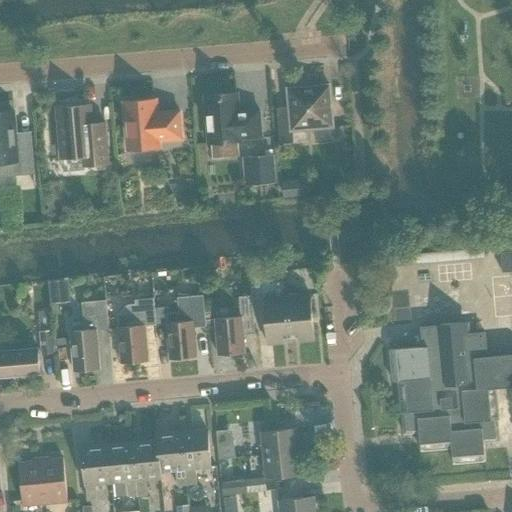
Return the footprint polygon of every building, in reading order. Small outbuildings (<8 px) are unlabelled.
[(292,131),(332,127),(329,85),(287,89),(289,113),(277,114),(280,144),(293,142),(292,131)] [(237,112),(236,94),(206,96),(209,144),(239,141),(239,139),(261,138),(259,110),(237,112)] [(156,113),(154,100),(125,103),(129,150),(159,147),(158,141),(182,139),(180,111),(156,113)] [(91,125),(90,106),(57,109),(61,158),(82,156),(83,166),(109,164),(105,123),(91,125)] [(15,133),(13,112),(0,113),(0,175),(33,173),(34,185),(35,185),(31,131),(15,133)] [(274,154),(242,157),(245,185),(277,182),(274,154)] [(296,180),(282,181),(284,198),(297,197),(296,180)] [(498,233),(502,273),(511,272),(511,251),(510,232),(498,233)] [(395,263),(447,258),(447,250),(387,256),(391,304),(399,303),(395,263)] [(53,301),(69,298),(65,282),(49,285),(53,301)] [(310,295),(286,297),(291,343),(314,341),(310,295)] [(215,320),(218,355),(244,353),(242,325),(254,324),(251,296),(239,297),(241,317),(215,320)] [(263,299),(267,345),(291,343),(286,297),(263,299)] [(121,364),(148,361),(144,326),(156,325),(154,299),(135,300),(135,304),(129,304),(125,306),(118,314),(117,318),(118,322),(121,364)] [(74,372),(100,370),(96,330),(108,329),(106,301),(82,303),(84,331),(70,332),(74,372)] [(42,356),(54,355),(50,317),(38,318),(42,356)] [(166,324),(170,360),(196,357),(193,321),(166,324)] [(453,463),(485,460),(484,442),(499,440),(494,388),(511,386),(511,353),(486,356),(484,332),(463,334),(462,322),(439,324),(439,326),(420,328),(422,347),(390,350),(393,382),(398,382),(403,434),(419,433),(421,450),(452,448),(453,463)] [(0,351),(0,375),(0,378),(40,375),(38,349),(0,351)] [(296,429),(261,433),(263,456),(298,452),(296,429)] [(211,466),(207,430),(182,433),(187,485),(197,484),(195,468),(211,466)] [(175,470),(177,486),(187,485),(182,433),(156,435),(157,441),(160,471),(161,471),(175,470)] [(160,471),(157,441),(132,444),(137,496),(147,495),(145,479),(161,477),(161,471),(160,471)] [(137,496),(132,444),(107,446),(110,482),(113,482),(114,497),(127,496),(128,497),(137,496)] [(97,500),(95,484),(110,482),(107,446),(81,449),(85,485),(87,501),(97,500)] [(234,447),(218,448),(219,459),(235,458),(234,447)] [(266,479),(301,475),(298,452),(263,456),(266,479)] [(67,502),(63,458),(41,461),(45,504),(67,502)] [(19,463),(23,507),(45,504),(41,461),(19,463)] [(221,482),(222,495),(247,493),(246,479),(221,482)] [(163,495),(163,482),(149,482),(150,496),(163,495)] [(236,496),(223,498),(224,509),(237,507),(236,496)] [(278,501),(279,511),(314,511),(313,497),(278,501)]
